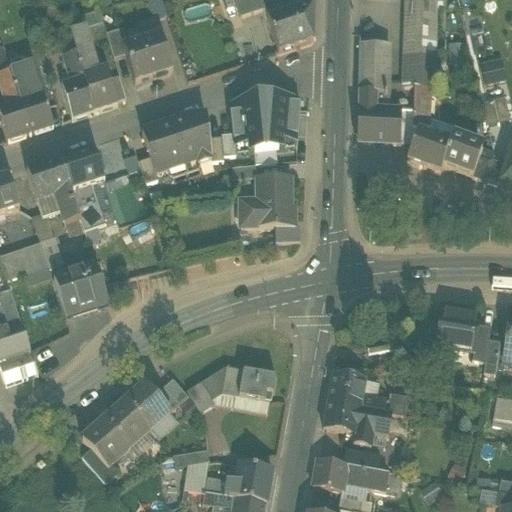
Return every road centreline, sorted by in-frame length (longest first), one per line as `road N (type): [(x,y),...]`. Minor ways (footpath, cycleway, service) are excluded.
road 1 (tertiary): [(0,449),(137,343),(216,307),(326,282)]
road 2 (residential): [(335,60),(0,170)]
road 3 (residential): [(326,282),(287,511)]
road 4 (tertiary): [(326,282),(335,60)]
road 5 (tertiary): [(511,270),(326,282)]
